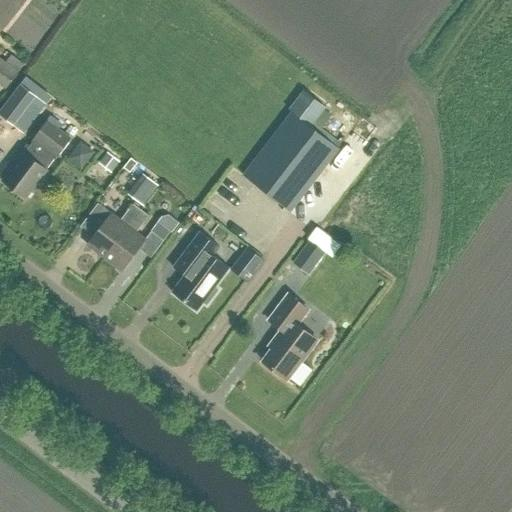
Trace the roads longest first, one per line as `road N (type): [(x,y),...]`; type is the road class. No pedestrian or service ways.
road 1 (unclassified): [(349,511),(0,250)]
road 2 (tertiary): [(132,511),(0,411)]
